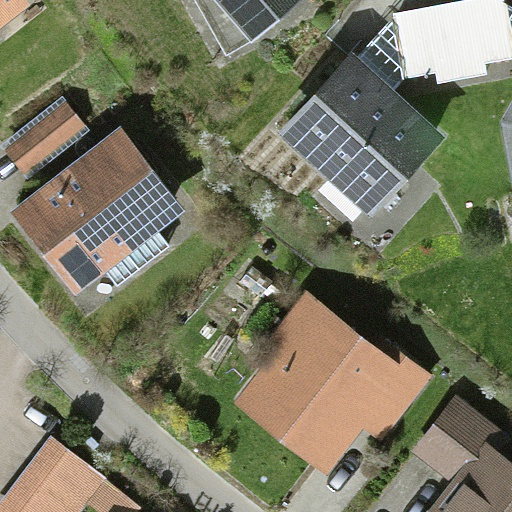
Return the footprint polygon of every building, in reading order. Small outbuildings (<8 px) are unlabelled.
[(14,0),(0,0),(0,13),(15,1),(14,0)] [(198,0),(212,25),(229,11),(254,40),(300,0),(198,0)] [(410,73),(511,54),(511,48),(503,0),(476,0),(399,14),(410,73)] [(293,128),(374,203),(435,136),(354,62),(293,128)] [(8,148),(27,172),(86,126),(67,102),(8,148)] [(80,275),(81,276),(101,261),(119,285),(171,244),(153,221),(173,205),(122,139),(30,210),(31,211),(80,275)] [(258,397),(326,450),(363,403),(390,423),(427,376),(384,342),(371,358),(320,318),(258,397)] [(444,511),(511,511),(511,474),(490,457),(505,438),(458,401),(421,448),(467,484),(444,511)] [(0,511),(77,511),(104,478),(103,478),(55,441),(0,511)]
